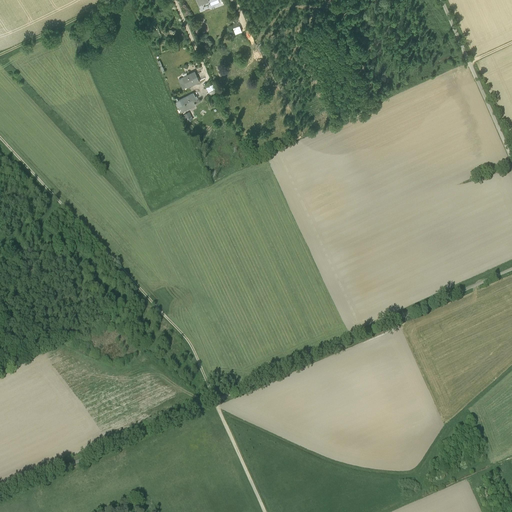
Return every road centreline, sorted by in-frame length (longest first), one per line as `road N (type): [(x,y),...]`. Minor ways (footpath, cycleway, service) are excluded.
road 1 (track): [(0,138),(188,342),(264,511)]
road 2 (track): [(375,511),(511,451)]
road 3 (track): [(117,0),(0,54)]
